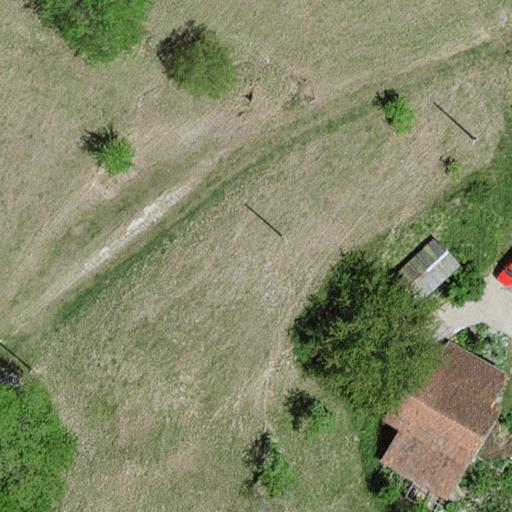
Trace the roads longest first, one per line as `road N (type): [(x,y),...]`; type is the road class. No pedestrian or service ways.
road 1 (track): [(511,34),(298,133),(0,353)]
road 2 (track): [(0,382),(27,401),(41,438),(45,511)]
